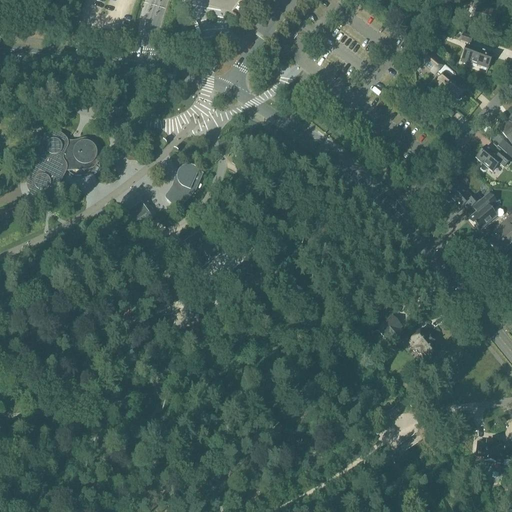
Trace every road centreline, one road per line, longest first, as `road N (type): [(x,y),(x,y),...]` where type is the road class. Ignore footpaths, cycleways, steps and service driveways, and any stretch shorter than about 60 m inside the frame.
road 1 (secondary): [(227,89),(0,50)]
road 2 (secondary): [(392,215),(317,148),(227,89)]
road 3 (secondary): [(511,353),(392,215)]
road 4 (residential): [(392,215),(511,90)]
